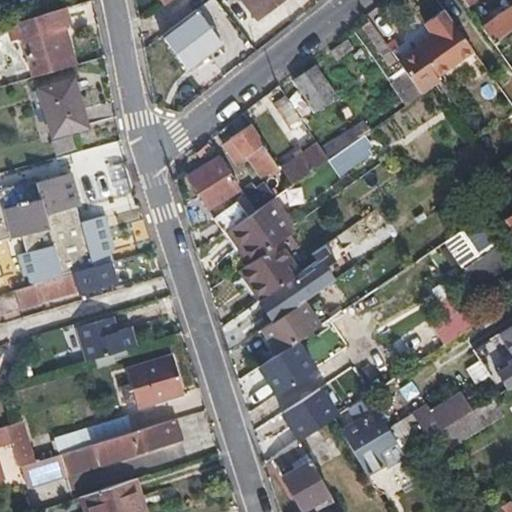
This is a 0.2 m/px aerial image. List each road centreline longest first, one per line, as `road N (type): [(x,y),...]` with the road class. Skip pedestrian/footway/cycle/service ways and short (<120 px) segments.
road 1 (residential): [(261,511),(147,159)]
road 2 (residential): [(349,0),(147,159)]
road 3 (residential): [(147,159),(115,0)]
